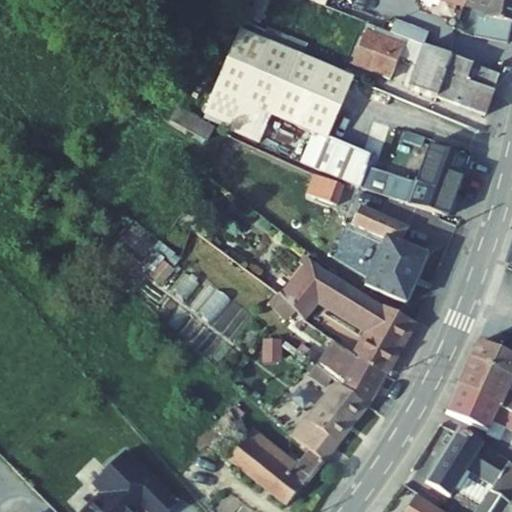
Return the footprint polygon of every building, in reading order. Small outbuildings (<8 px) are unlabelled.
[(468,0),(433,0),(432,5),(443,8),(465,15),(468,0)] [(511,0),(468,0),(465,15),(482,20),(477,41),(507,51),(511,32),(511,31),(511,0)] [(398,19),(394,32),(425,43),(430,30),(398,19)] [(393,31),(388,43),(407,50),(412,39),(393,31)] [(371,36),(356,76),(408,95),(421,61),(376,44),(380,39),(371,36)] [(431,46),(412,39),(407,50),(423,56),(427,58),(431,46)] [(247,43),(213,125),(265,147),(275,127),(319,145),(309,169),(365,193),(363,188),(370,166),(333,150),(358,91),(309,70),(282,58),(247,43)] [(288,46),(282,58),(309,70),(315,57),(288,46)] [(430,59),(414,97),(442,109),(457,70),(451,67),(430,59)] [(506,88),(457,70),(442,109),(492,129),(506,88)] [(219,130),(182,110),(175,124),(212,143),(219,130)] [(365,193),(366,193),(437,223),(437,224),(440,225),(441,224),(451,229),(473,170),(436,154),(421,191),(373,172),(375,168),(370,166),(363,188),(365,193)] [(352,191),(322,179),(314,199),(343,212),(352,191)] [(356,235),(386,250),(368,293),(411,312),(432,266),(406,255),(412,240),(364,219),(356,235)] [(371,339),(357,364),(389,382),(417,333),(306,270),(299,276),(307,282),(282,310),(303,328),(309,332),(327,311),(371,339)] [(294,336),(303,328),(282,310),(274,320),(294,336)] [(318,377),(339,394),(369,419),(389,382),(357,364),(335,350),(318,377)] [(511,366),(482,353),(474,370),(511,387),(511,366)] [(461,399),(511,423),(511,387),(474,370),(461,399)] [(339,394),(318,377),(310,387),(331,404),(339,394)] [(331,404),(297,449),(310,462),(325,476),(371,420),(369,419),(339,394),(331,404)] [(511,441),(511,423),(461,399),(450,426),(491,446),(496,434),(511,441)] [(265,434),(251,421),(223,451),(237,464),(265,434)] [(290,511),(325,476),(310,462),(303,471),(265,434),(237,464),(287,511),(290,511)] [(511,505),(511,475),(462,446),(431,495),(456,510),(462,502),(478,511),(511,511),(509,510),(511,505)] [(102,511),(176,511),(131,465),(97,497),(107,507),(102,511)]
